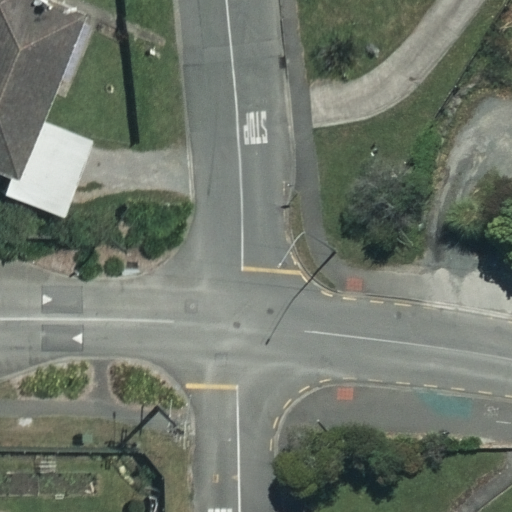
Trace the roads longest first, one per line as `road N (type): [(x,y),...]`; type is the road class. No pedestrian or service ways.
road 1 (residential): [(236,325),(242,232),(225,0)]
road 2 (residential): [(511,358),(236,325)]
road 3 (residential): [(236,325),(0,318)]
road 4 (residential): [(238,511),(236,325)]
